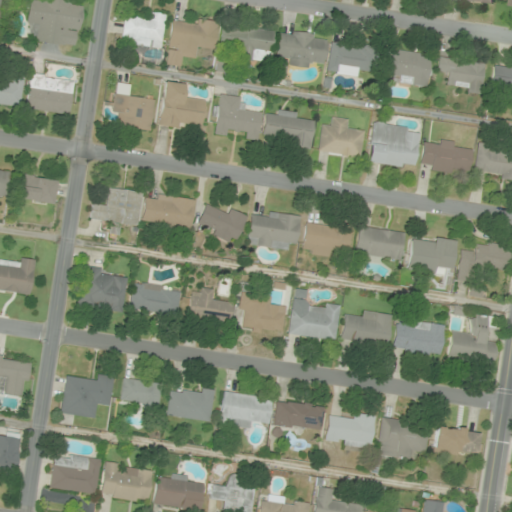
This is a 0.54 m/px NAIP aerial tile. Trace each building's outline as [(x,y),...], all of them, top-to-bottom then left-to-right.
[(73,0),(28,0),(26,23),(35,25),(34,41),(77,46),(82,5),(73,4),(73,0)] [(123,16),(119,43),(161,49),(166,14),(146,11),(145,19),(123,16)] [(217,22),(170,18),(166,66),(182,67),(183,58),(195,59),(196,48),(215,50),(217,22)] [(238,48),(238,58),(271,61),(274,29),(221,25),(219,47),(238,48)] [(311,68),(312,61),(323,62),(326,35),(278,30),(276,55),(285,56),(284,66),(311,68)] [(326,69),(370,75),(374,47),(330,41),(326,69)] [(426,87),(430,55),(386,48),(382,72),(397,74),(396,82),(426,87)] [(435,72),(446,74),(444,88),(480,92),(484,62),(437,57),(435,72)] [(73,80),(30,73),(24,108),(68,115),(73,80)] [(12,83),(0,81),(0,104),(19,108),(24,76),(13,75),(12,83)] [(182,97),(184,83),(162,81),(158,125),(201,129),(204,99),(182,97)] [(107,103),(104,125),(149,131),(154,99),(128,95),(130,84),(115,82),(112,104),(107,103)] [(213,134),(228,136),(229,130),(246,132),(245,139),(257,141),(261,112),(241,109),(242,97),(219,94),(213,134)] [(310,149),(314,121),(295,119),(296,112),(276,110),(275,115),(265,113),(262,135),(288,138),(287,147),(310,149)] [(349,120),(332,117),(331,126),(321,125),(317,153),(360,159),(364,132),(347,129),(349,120)] [(414,168),(420,128),(372,122),(366,162),(414,168)] [(472,144),(423,139),(420,164),(428,164),(427,170),(469,174),(472,144)] [(511,177),(511,155),(511,151),(511,148),(477,144),(473,173),(511,177)] [(0,197),(6,198),(9,170),(0,169),(0,197)] [(15,197),(52,204),(56,180),(19,174),(15,197)] [(141,192),(105,187),(103,205),(91,203),(89,219),(110,222),(109,229),(118,230),(119,223),(137,226),(141,192)] [(190,229),(193,199),(144,194),(141,224),(190,229)] [(234,243),(245,216),(206,200),(195,227),(234,243)] [(245,245),(285,250),(286,242),(296,243),(299,215),(261,211),(260,217),(249,215),(245,245)] [(300,253),(333,257),(334,249),(346,251),(349,228),(304,223),(300,253)] [(353,254),(400,261),(404,232),(357,226),(353,254)] [(406,269),(437,274),(438,265),(453,268),(457,243),(411,236),(406,269)] [(457,250),(458,282),(474,282),(474,277),(490,276),(490,268),(509,268),(508,243),(473,244),(473,250),(457,250)] [(0,290),(30,295),(34,264),(0,259),(0,290)] [(76,307),(121,313),(127,273),(82,267),(76,307)] [(180,288),(132,282),(128,310),(176,316),(180,288)] [(186,317),(228,325),(232,303),(210,299),(212,290),(192,286),(186,317)] [(285,307),(266,304),(268,296),(240,291),(237,311),(246,312),(243,327),(281,334),(285,307)] [(287,334),(334,341),(340,305),(319,302),(318,310),(291,306),(287,334)] [(339,341),(388,347),(392,314),(357,310),(356,317),(343,316),(339,341)] [(450,331),(446,359),(493,365),(495,343),(485,341),(488,316),(470,314),(468,333),(450,331)] [(413,326),(395,324),(392,351),(440,357),(444,324),(414,321),(413,326)] [(0,393),(25,395),(28,359),(0,356),(0,393)] [(59,413),(96,418),(97,406),(109,407),(113,376),(94,374),(93,380),(64,376),(59,413)] [(157,410),(162,382),(123,375),(118,403),(157,410)] [(165,416),(209,422),(214,392),(169,386),(165,416)] [(269,423),(271,398),(222,392),(219,424),(250,428),(251,420),(269,423)] [(321,431),(324,406),(275,400),(272,425),(321,431)] [(375,416),(351,412),(350,420),(328,416),(324,441),(370,449),(375,416)] [(412,459),(413,451),(426,452),(429,424),(380,418),(376,455),(412,459)] [(433,448),(476,454),(478,432),(436,427),(433,448)] [(0,471),(17,473),(20,435),(0,433),(0,471)] [(95,495),(100,460),(53,453),(48,488),(95,495)] [(99,496),(148,503),(152,468),(104,462),(99,496)] [(199,509),(203,483),(186,481),(186,478),(156,474),(153,504),(199,509)] [(250,511),(255,485),(227,481),(226,487),(211,484),(209,499),(223,502),(221,511),(250,511)] [(361,511),(363,505),(331,500),(333,489),(318,487),(313,511),(361,511)] [(307,511),(309,501),(261,495),(258,511),(307,511)] [(421,511),(443,511),(444,502),(423,499),(421,511)]
